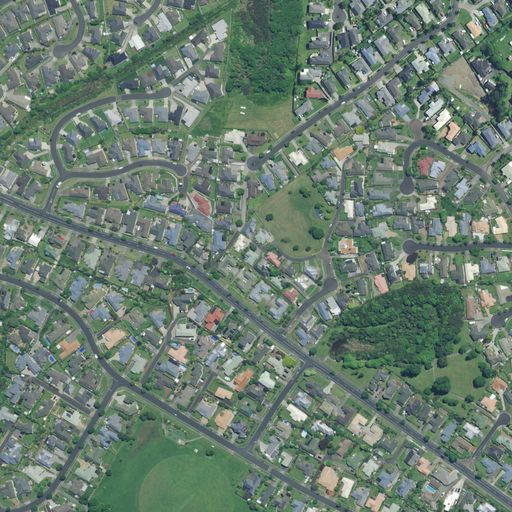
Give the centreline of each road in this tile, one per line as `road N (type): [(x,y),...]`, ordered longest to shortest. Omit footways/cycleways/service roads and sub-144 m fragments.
road 1 (tertiary): [(44,215),(179,260),(279,337)]
road 2 (residential): [(455,0),(443,26),(253,163)]
road 3 (tertiary): [(308,359),(464,470)]
road 4 (residential): [(119,378),(53,487),(14,511)]
road 5 (residential): [(65,176),(53,153),(65,118),(105,100),(167,92)]
road 6 (residential): [(119,378),(68,308),(0,276)]
road 7 (residential): [(245,454),(119,378)]
